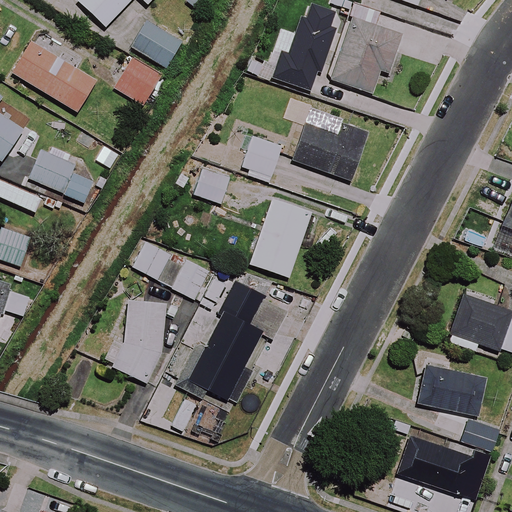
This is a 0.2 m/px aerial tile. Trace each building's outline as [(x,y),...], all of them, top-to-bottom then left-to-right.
[(153,0),(80,0),(77,3),(104,30),(132,0),(139,0),(147,7),(153,0)] [(334,15),(305,6),(289,55),(282,53),(274,78),(309,90),(334,15)] [(402,38),(352,21),(331,84),(370,97),(378,72),(389,76),(402,38)] [(179,44),(147,24),(131,49),(164,69),(179,44)] [(95,82),(29,41),(10,73),(75,114),(95,82)] [(159,77),(130,60),(113,90),(142,106),(159,77)] [(0,100),(0,162),(1,163),(30,121),(0,100)] [(351,183),(367,136),(327,122),(323,134),(305,128),(293,163),(351,183)] [(280,148),(251,138),(240,167),(269,178),(280,148)] [(92,183),(38,160),(29,180),(83,204),(92,183)] [(41,199),(0,181),(0,199),(35,214),(41,199)] [(310,214),(271,201),(248,267),(287,280),(310,214)] [(511,201),(502,227),(511,231),(511,201)] [(29,239),(3,230),(0,237),(0,259),(19,267),(29,239)] [(208,272),(146,242),(132,270),(194,300),(208,272)] [(197,304),(212,312),(226,287),(211,279),(197,304)] [(0,322),(12,288),(0,283),(0,322)] [(287,309),(231,284),(217,316),(220,318),(205,353),(195,349),(177,392),(201,403),(205,393),(237,407),(252,374),(244,370),(259,336),(273,342),(287,309)] [(511,313),(462,296),(446,343),(475,353),(478,344),(511,356),(511,313)] [(114,372),(145,388),(163,352),(166,304),(126,302),(124,328),(114,372)] [(484,381),(424,369),(417,404),(476,417),(484,381)] [(498,431),(431,408),(424,431),(491,453),(498,431)] [(470,458),(408,437),(396,474),(473,501),(488,457),(472,451),(470,458)]
